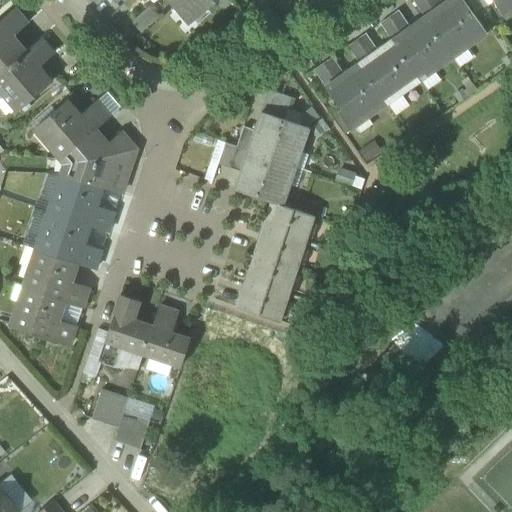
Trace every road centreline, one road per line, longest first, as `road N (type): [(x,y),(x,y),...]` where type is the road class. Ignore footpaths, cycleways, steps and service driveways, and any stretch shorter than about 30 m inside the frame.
road 1 (residential): [(104,312),(159,158),(172,82)]
road 2 (residential): [(0,352),(146,511)]
road 3 (residential): [(172,82),(204,80),(331,0)]
road 4 (residential): [(66,0),(122,59),(172,82)]
